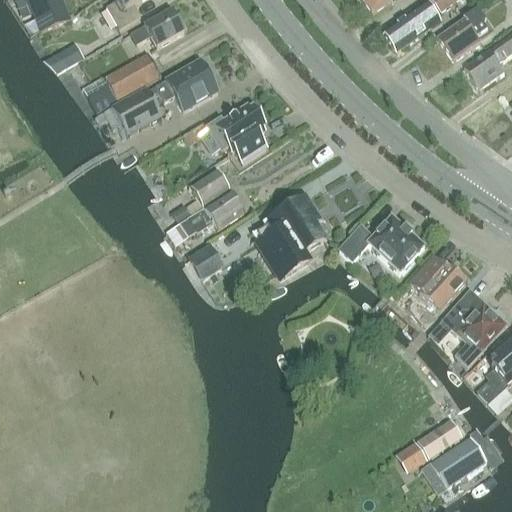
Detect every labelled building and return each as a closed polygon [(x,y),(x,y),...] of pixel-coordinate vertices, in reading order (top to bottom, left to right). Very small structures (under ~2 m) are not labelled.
[(25,0),(40,36),(70,24),(60,0),(25,0)] [(149,0),(115,0),(118,5),(105,12),(118,35),(140,22),(133,10),(149,0)] [(360,0),(373,17),(391,5),(391,4),(396,0),(360,0)] [(407,22),(385,38),(397,56),(431,32),(432,35),(442,28),(436,19),(440,16),(439,15),(461,0),(436,0),(431,3),(406,20),(407,22)] [(156,53),(183,37),(170,15),(144,30),(144,31),(130,38),(136,49),(150,41),(156,53)] [(475,18),(438,45),(453,66),(480,47),(479,44),(487,39),(484,34),(486,33),(475,18)] [(499,69),(511,59),(511,40),(464,74),(477,91),(480,88),(483,93),(505,78),(499,69)] [(71,49),(57,58),(66,72),(79,64),(71,49)] [(103,82),(108,89),(87,102),(96,118),(117,105),(117,106),(160,81),(147,57),(103,82)] [(145,93),(110,112),(126,140),(161,121),(156,111),(163,107),(163,108),(174,102),(182,116),(217,96),(199,65),(146,95),(145,93)] [(205,132),(221,156),(228,151),(232,157),(233,156),(242,169),(266,153),(257,140),(264,136),(261,132),(264,131),(261,127),(264,124),(257,114),(253,115),(251,111),(248,113),(246,110),(222,126),(220,123),(205,132)] [(101,118),(107,129),(111,135),(120,130),(110,112),(101,118)] [(203,213),(229,196),(215,174),(188,191),(203,213)] [(187,223),(179,228),(188,242),(212,227),(217,235),(243,218),(229,196),(203,213),(202,213),(187,223)] [(262,228),(270,241),(263,245),(274,263),(269,266),(280,284),(307,266),(302,258),(323,244),(307,220),(312,216),(303,202),(262,228)] [(179,228),(187,223),(202,213),(196,204),(185,211),(182,207),(168,216),(177,230),(179,228)] [(367,249),(399,278),(423,251),(390,221),(371,241),(360,231),(338,255),(351,266),(367,249)] [(202,284),(222,271),(208,250),(188,263),(202,284)] [(434,260),(409,288),(419,298),(418,299),(439,317),(465,287),(462,284),(465,281),(456,273),(453,276),(445,269),(444,270),(434,260)] [(497,315),(493,315),(483,305),(482,306),(469,294),(443,323),(427,341),(438,354),(443,350),(467,372),(507,328),(501,322),(501,319),(497,315)] [(489,385),(476,396),(487,408),(510,388),(508,386),(511,382),(511,340),(490,359),(497,366),(491,371),(493,374),(485,381),(489,385)] [(450,425),(416,447),(428,464),(461,442),(450,425)] [(470,440),(431,468),(446,493),(486,465),(492,474),(502,466),(479,431),(469,439),(470,440)]
